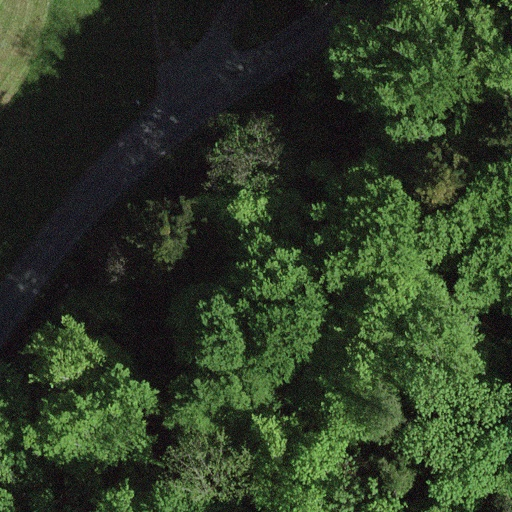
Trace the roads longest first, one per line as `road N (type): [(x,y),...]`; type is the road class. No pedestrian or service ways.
road 1 (unclassified): [(0,321),(42,253),(161,132),(356,0)]
road 2 (track): [(239,0),(161,132)]
